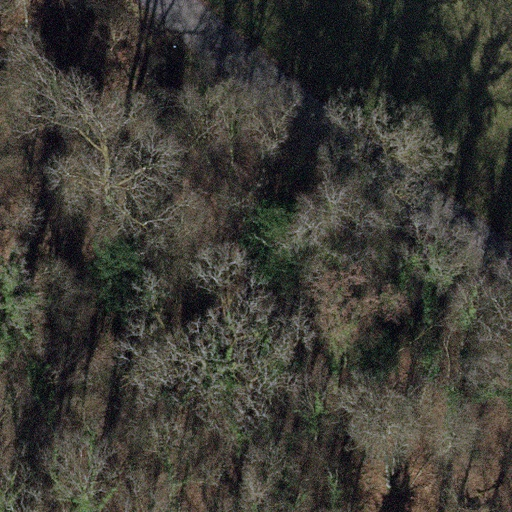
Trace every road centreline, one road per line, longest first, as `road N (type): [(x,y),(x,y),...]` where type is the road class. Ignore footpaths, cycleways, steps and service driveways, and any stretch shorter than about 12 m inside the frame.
road 1 (track): [(0,421),(352,295),(446,213)]
road 2 (residential): [(163,0),(511,261)]
